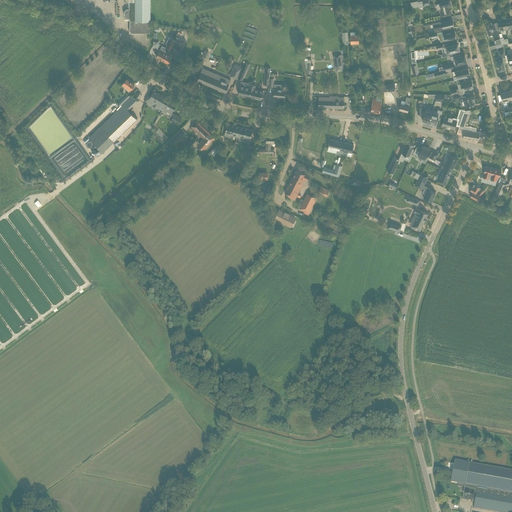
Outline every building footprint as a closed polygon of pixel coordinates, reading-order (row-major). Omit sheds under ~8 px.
[(130,32),(150,33),(149,0),(135,0),(135,1),(129,1),(129,9),(127,9),(124,11),(124,15),(127,18),(130,18),(130,32)] [(436,7),(437,7),(437,8),(438,8),(438,9),(439,9),(441,8),(441,11),(440,12),(442,17),(450,15),(449,10),(448,10),(447,7),(451,6),(449,0),(438,0),(439,4),(438,4),(437,4),(437,5),(436,6),(436,7)] [(452,19),(441,21),(442,26),(433,28),(434,32),(436,32),(451,29),(450,26),(453,25),(453,23),(453,21),(452,21),(452,19)] [(498,35),(496,26),(494,23),(491,24),(491,22),(491,21),(489,22),(488,21),(487,22),(486,23),(485,23),(485,24),(485,23),(488,33),(488,34),(491,33),(493,37),(498,35)] [(456,38),(454,31),(443,33),(444,40),(448,39),(449,40),(452,39),(456,38)] [(350,35),(351,43),(359,43),(358,35),(350,35)] [(156,57),(162,60),(166,54),(167,52),(174,39),(169,37),(166,43),(167,44),(165,47),(162,46),(156,57)] [(166,54),(162,60),(168,63),(173,55),(170,54),(172,51),(170,50),(172,47),(179,51),(181,46),(179,44),(180,42),(174,39),(167,52),(166,54)] [(459,50),(458,48),(459,48),(458,45),(457,43),(445,46),(447,51),(444,52),(445,53),(440,54),(441,57),(456,54),(455,51),(459,50)] [(204,46),(199,56),(205,59),(210,49),(204,46)] [(504,62),(506,61),(504,51),(499,52),(500,60),(496,60),(496,61),(496,64),(497,64),(498,70),(504,69),(503,63),(504,63),(504,62)] [(333,55),(336,71),(342,70),(340,54),(333,55)] [(466,62),(465,55),(460,56),(460,54),(450,56),(451,59),(453,59),(454,64),(466,62)] [(235,64),(232,70),(239,73),(242,67),(235,64)] [(244,64),(239,74),(244,75),(246,70),(247,70),(248,66),(244,64)] [(468,69),(467,67),(455,70),(457,79),(467,77),(466,74),(469,73),(469,72),(468,68),(468,69)] [(197,80),(225,92),(230,80),(202,68),(197,80)] [(464,81),(463,78),(456,79),(457,84),(461,83),(462,90),(473,87),(471,79),(464,81)] [(125,87),(130,90),(134,85),(126,79),(123,83),(126,85),(125,87)] [(238,94),(250,97),(252,84),(249,83),(248,87),(240,85),(238,94)] [(387,84),(387,91),(395,90),(394,83),(387,84)] [(252,84),(250,97),(261,99),(263,90),(255,88),(255,85),(252,84)] [(284,98),(285,86),(281,86),(281,89),(274,88),(273,97),(284,98)] [(164,107),(169,99),(154,90),(150,96),(149,95),(145,100),(151,103),(152,100),(164,107)] [(508,99),(506,91),(500,92),(502,100),(503,100),(503,103),(508,101),(508,99)] [(120,101),(123,103),(130,97),(127,94),(120,101)] [(462,98),(461,94),(459,94),(453,94),(453,101),(463,101),(465,106),(466,105),(466,106),(468,106),(468,105),(474,103),(473,99),(474,99),(474,95),(463,98),(462,98)] [(318,97),(318,107),(343,108),(344,97),(338,97),(338,96),(329,96),(329,97),(318,97)] [(400,104),(399,109),(407,111),(408,107),(409,103),(411,97),(406,96),(404,105),(400,104)] [(380,108),(381,102),(381,101),(376,100),(376,99),(372,98),(372,99),(371,107),(370,112),(379,113),(380,108)] [(174,108),(177,104),(169,99),(164,107),(162,111),(165,113),(166,110),(171,113),(174,108)] [(92,140),(103,152),(137,119),(126,107),(92,140)] [(428,124),(431,111),(429,111),(430,110),(426,109),(426,110),(425,110),(422,121),(424,121),(423,122),(428,124)] [(435,124),(438,113),(437,113),(437,112),(434,111),(434,112),(431,111),(428,124),(433,125),(433,124),(435,124)] [(464,111),(461,122),(459,125),(464,127),(469,113),(464,111)] [(171,120),(178,124),(182,118),(174,114),(171,120)] [(443,116),(441,125),(446,127),(450,128),(454,129),(457,120),(452,119),(453,117),(448,116),(448,118),(443,116)] [(191,127),(203,138),(209,133),(196,121),(191,127)] [(231,133),(237,135),(239,127),(227,123),(224,136),(230,137),(231,133)] [(239,127),(237,135),(244,137),(243,140),(249,142),(251,135),(252,130),(239,127)] [(464,129),(462,138),(478,140),(479,132),(464,129)] [(174,139),(178,142),(187,134),(183,130),(174,139)] [(203,138),(197,144),(203,150),(214,138),(209,133),(203,138)] [(258,152),(273,153),(274,149),(270,149),(270,143),(274,143),(274,135),(266,135),(266,149),(258,148),(258,152)] [(183,147),(187,151),(198,140),(194,136),(183,147)] [(336,154),(339,154),(340,149),(340,148),(341,142),(330,139),(328,147),(332,148),(337,149),(336,154)] [(406,141),(400,155),(403,157),(405,154),(410,156),(413,149),(411,148),(413,145),(413,144),(412,144),(412,143),(408,141),(408,142),(406,141)] [(339,154),(347,156),(348,152),(351,153),(352,149),(353,144),(341,142),(340,148),(340,149),(339,154)] [(423,145),(418,155),(423,157),(421,161),(425,163),(429,156),(426,155),(429,148),(423,145)] [(453,168),(457,159),(449,156),(448,159),(445,158),(443,163),(453,168)] [(393,157),(387,171),(392,173),(399,159),(393,157)] [(453,168),(443,163),(440,169),(450,174),(453,168)] [(335,170),(333,175),(339,177),(342,166),(336,164),(335,170)] [(485,165),(482,177),(490,179),(491,174),(493,168),(485,165)] [(322,172),(333,175),(335,170),(323,167),(322,172)] [(491,174),(490,179),(496,180),(496,179),(497,180),(498,178),(498,179),(499,177),(501,170),(493,168),(491,174)] [(450,174),(440,169),(437,174),(440,175),(437,181),(445,184),(450,174)] [(297,170),(292,178),(284,192),(288,194),(287,196),(292,198),(294,195),(296,196),(299,190),(297,189),(303,177),(307,180),(309,177),(304,174),(297,170)] [(258,179),(267,179),(267,172),(258,171),(258,179)] [(418,178),(418,179),(425,182),(428,176),(421,172),(420,174),(418,178)] [(432,202),(435,195),(434,194),(435,192),(431,190),(431,189),(423,185),(425,182),(418,179),(415,185),(422,189),(422,188),(424,189),(422,193),(425,194),(423,198),(432,202)] [(500,181),(494,193),(500,195),(506,184),(500,181)] [(476,194),(481,188),(474,184),(470,191),(472,192),(476,194)] [(320,194),(326,196),(329,190),(323,187),(320,194)] [(481,197),(480,196),(484,191),(481,188),(476,194),(472,192),(470,196),(479,201),(481,197)] [(313,196),(308,205),(313,207),(309,214),(313,216),(321,199),(315,197),(313,196)] [(406,200),(417,205),(419,200),(408,196),(406,200)] [(415,213),(417,214),(411,226),(415,228),(419,231),(428,213),(416,208),(413,212),(415,213)] [(286,223),(291,226),(296,216),(280,209),(276,217),(286,222),(286,223)] [(387,227),(399,232),(401,226),(389,222),(387,227)] [(450,488),(461,490),(460,492),(476,495),(473,508),(494,511),(511,511),(511,470),(455,460),(450,488)]
